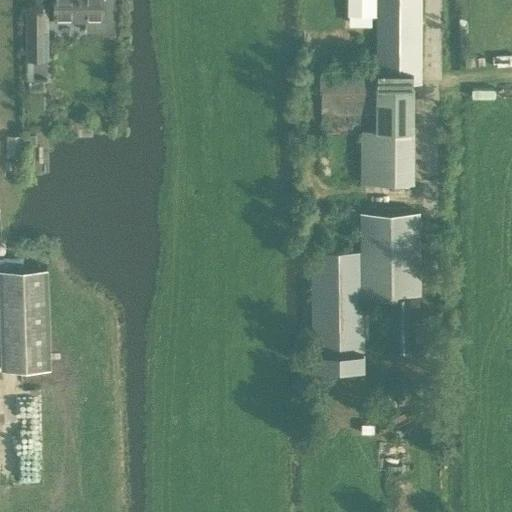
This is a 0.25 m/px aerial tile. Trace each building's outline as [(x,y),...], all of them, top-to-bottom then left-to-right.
[(54,0),(55,18),(88,18),(88,30),(115,29),(114,0),(54,0)] [(377,0),(378,71),(322,71),(322,130),(359,130),(359,180),(380,180),(414,180),(414,82),(421,82),(421,0),(377,0)] [(48,4),(25,5),(26,59),(37,59),(37,29),(48,29),(48,4)] [(363,365),(363,293),(385,293),(386,347),(420,347),(419,293),(419,235),(418,208),(367,209),(359,209),(359,249),(313,250),(315,365),(363,365)] [(0,295),(2,368),(21,367),(50,366),(47,266),(0,267),(0,295)]
